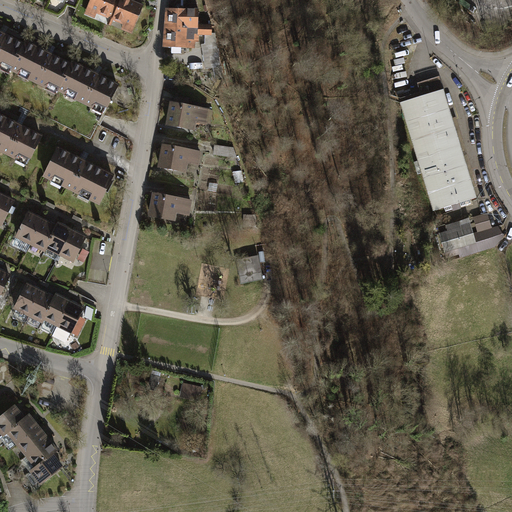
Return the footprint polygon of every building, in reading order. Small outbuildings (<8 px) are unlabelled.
[(94,0),(90,11),(111,19),(118,0),(94,0)] [(116,22),(135,30),(144,8),(124,1),(116,22)] [(201,11),(172,11),(172,47),(193,47),(193,31),(201,31),(201,11)] [(0,70),(14,78),(16,74),(27,52),(0,38),(0,70)] [(206,44),(212,67),(223,64),(217,41),(206,44)] [(16,74),(60,96),(62,92),(74,70),(29,48),(27,52),(16,74)] [(62,92),(107,115),(121,89),(76,66),(74,70),(62,92)] [(422,97),(401,103),(433,208),(474,195),(439,78),(418,84),(422,97)] [(190,102),(175,101),(173,129),(193,131),(194,121),(209,122),(210,112),(189,111),(190,102)] [(0,149),(29,164),(42,138),(0,116),(0,149)] [(215,155),(231,157),(232,150),(216,148),(215,155)] [(200,151),(166,149),(164,170),(184,171),(184,162),(199,163),(200,151)] [(60,150),(46,177),(99,203),(112,177),(60,150)] [(15,202),(2,195),(0,198),(0,223),(3,226),(15,202)] [(189,199),(155,197),(153,218),(173,220),(173,210),(189,211),(189,199)] [(485,213),(476,215),(480,231),(490,228),(485,213)] [(42,223),(29,217),(17,240),(30,247),(42,223)] [(439,232),(444,253),(475,244),(470,224),(461,226),(460,222),(446,226),(447,230),(439,232)] [(56,230),(42,223),(30,247),(44,254),(47,249),(56,230)] [(72,232),(59,225),(56,230),(47,249),(60,255),(72,232)] [(85,239),(72,232),(60,255),(73,262),(85,239)] [(236,259),(241,283),(264,279),(259,254),(244,257),(236,259)] [(0,298),(12,275),(0,269),(0,298)] [(43,294),(30,287),(18,310),(31,317),(43,294)] [(57,301),(43,294),(31,317),(45,324),(47,319),(57,301)] [(73,302),(59,295),(57,301),(47,319),(61,326),(73,302)] [(86,309),(73,302),(61,326),(74,333),(86,309)] [(159,378),(153,376),(150,391),(156,392),(159,378)] [(183,384),(181,394),(203,398),(204,389),(183,384)] [(0,420),(0,427),(7,435),(10,432),(27,418),(16,406),(0,420)] [(10,432),(21,444),(41,427),(30,415),(27,418),(10,432)] [(21,444),(30,455),(50,438),(41,427),(21,444)] [(30,455),(40,466),(55,453),(60,449),(50,438),(30,455)] [(35,471),(44,482),(64,464),(55,453),(40,466),(35,471)]
